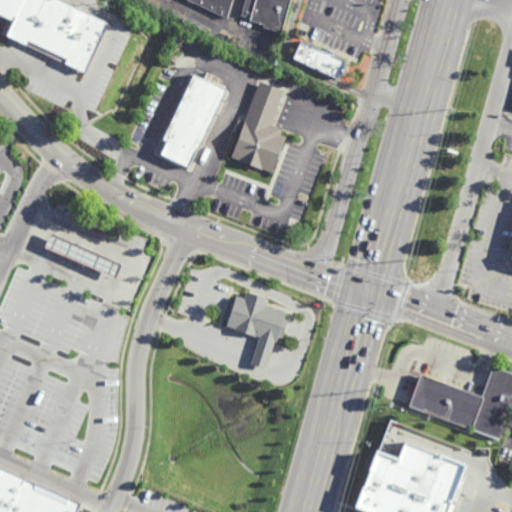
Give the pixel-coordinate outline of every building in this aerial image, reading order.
[(86,75),(5,37),(12,22),(0,16),(0,0),(59,0),(110,24),(86,75)] [(234,0),(228,19),(188,0),(234,0)] [(292,0),(283,34),(262,28),(263,25),(249,21),(249,19),(240,16),(244,0),(292,0)] [(243,50),(230,44),(234,35),(246,41),(243,50)] [(324,51),(325,48),(336,53),(335,57),(346,62),(344,67),(345,68),(341,78),(340,77),(338,80),(324,74),(323,75),(313,70),(313,69),(297,62),(297,63),(292,61),(301,41),(324,51)] [(225,92),(198,149),(196,148),(187,166),(161,153),(166,143),(162,141),(194,76),(225,92)] [(259,84),(231,159),(274,175),(286,140),(280,138),(282,131),(271,127),(283,92),(259,84)] [(116,277),(84,263),(82,268),(76,266),(78,261),(45,246),(51,232),(123,263),(116,277)] [(270,297),(268,305),(286,311),(284,318),(288,319),(282,336),(285,336),(282,344),(276,342),(267,369),(252,364),(260,338),(235,330),(235,328),(227,325),(229,318),(226,317),(232,300),(235,301),(237,294),(246,297),(248,290),(270,297)] [(511,408),(500,440),(410,406),(423,373),(483,396),(495,366),(511,372),(511,408)] [(356,511),(354,511),(377,453),(398,461),(405,445),(467,468),(449,511),(356,511)] [(0,511),(76,511),(79,506),(0,470),(0,511)]
